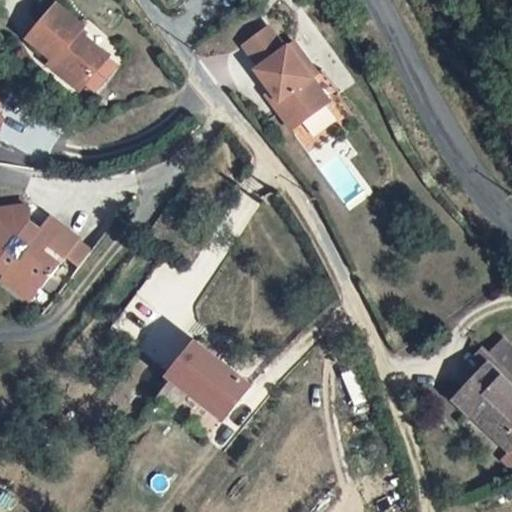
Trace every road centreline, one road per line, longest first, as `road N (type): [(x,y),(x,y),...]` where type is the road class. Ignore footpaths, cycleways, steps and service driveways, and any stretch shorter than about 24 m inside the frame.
road 1 (residential): [(145,0),(302,203),(382,366)]
road 2 (tertiary): [(511,222),(472,178),(376,0)]
road 3 (track): [(382,366),(428,511)]
